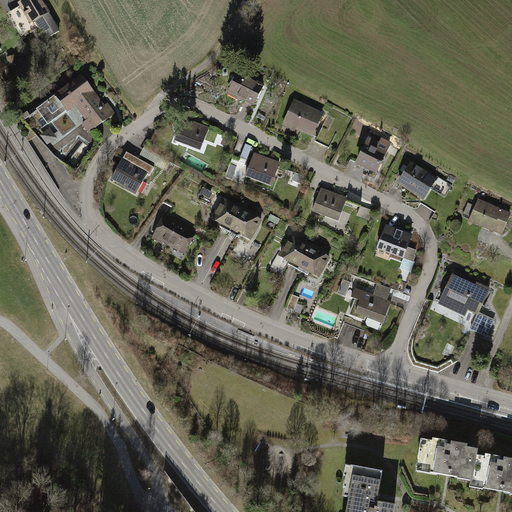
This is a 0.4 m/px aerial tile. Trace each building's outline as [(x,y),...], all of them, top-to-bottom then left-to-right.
[(61,31),(42,0),(26,0),(19,5),(31,25),(35,23),(41,31),(43,30),(48,39),(61,31)] [(238,72),(226,94),(254,108),(265,85),(238,72)] [(90,136),(116,114),(108,102),(104,105),(83,77),(54,98),(65,114),(74,108),(86,121),(81,125),(90,136)] [(65,114),(54,98),(21,122),(48,148),(73,132),(81,125),(86,121),(74,108),(65,114)] [(324,113),(294,99),(281,125),(311,139),(324,113)] [(175,140),(181,123),(176,121),(175,124),(170,122),(163,126),(157,131),(151,140),(149,139),(144,147),(160,156),(164,148),(171,151),(175,140)] [(197,126),(182,121),(181,123),(175,140),(200,150),(204,140),(209,128),(198,123),(197,126)] [(388,152),(365,141),(353,166),(375,177),(388,152)] [(135,157),(126,152),(112,178),(137,192),(147,174),(149,176),(154,167),(139,159),(138,160),(134,158),(135,157)] [(281,163),(255,153),(245,178),(271,188),(281,163)] [(437,180),(410,162),(396,184),(422,202),(437,180)] [(219,197),(203,188),(197,199),(213,208),(219,197)] [(349,198),(320,188),(311,214),(339,224),(349,198)] [(232,205),(221,199),(210,221),(251,243),(263,221),(253,216),(255,212),(233,201),(232,205)] [(511,214),(511,213),(479,199),(468,223),(502,237),(511,214)] [(197,231),(164,215),(151,239),(184,256),(197,231)] [(413,235),(386,225),(376,252),(403,262),(413,235)] [(300,241),(290,236),(277,260),(318,282),(331,258),(321,253),(323,249),(302,237),(300,241)] [(492,290),(453,271),(437,304),(465,318),(468,313),(476,317),(470,331),(488,339),(497,320),(481,313),(492,290)] [(386,277),(383,286),(391,289),(397,291),(400,282),(386,277)] [(373,295),(355,288),(351,297),(355,299),(349,315),(365,321),(366,317),(383,323),(391,302),(382,298),(384,294),(389,295),(391,289),(383,286),(378,284),(373,295)] [(287,308),(300,314),(303,306),(297,304),(299,297),(293,295),(287,308)] [(475,444),(417,435),(411,469),(468,478),(467,485),(511,492),(511,458),(474,452),(475,444)] [(380,470),(342,463),(336,497),(345,498),(342,511),(392,511),(394,503),(375,500),(380,470)]
